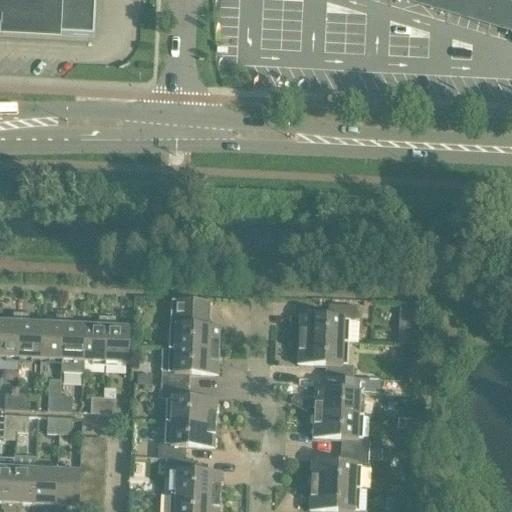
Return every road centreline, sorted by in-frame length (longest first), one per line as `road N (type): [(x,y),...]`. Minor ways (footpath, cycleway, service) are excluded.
road 1 (tertiary): [(176,150),(511,166)]
road 2 (tertiary): [(511,139),(178,117)]
road 3 (residential): [(257,511),(271,396),(259,383),(262,295)]
road 4 (tertiary): [(178,117),(0,113)]
road 5 (tertiary): [(0,147),(176,150)]
